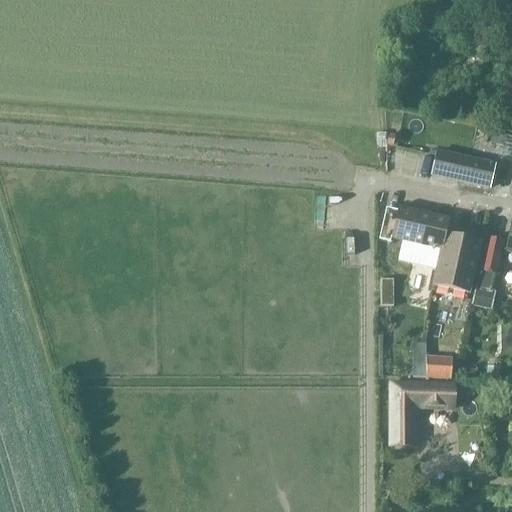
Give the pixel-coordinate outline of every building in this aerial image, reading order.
[(456,16),(455,23),(467,25),(468,18),(456,16)] [(490,36),(468,32),(465,50),(487,54),(490,36)] [(476,131),(474,143),(491,145),(492,134),(476,131)] [(487,192),(493,168),(436,154),(430,178),(487,192)] [(455,232),(454,237),(445,235),(449,220),(398,208),(397,212),(385,209),(378,241),(391,244),(392,241),(403,243),(399,261),(437,270),(433,286),(468,294),(479,243),(464,239),(466,234),(455,232)] [(487,238),(480,272),(480,273),(477,272),(473,292),(494,296),(497,277),(492,276),(493,274),(496,275),(503,242),(487,238)] [(425,357),(425,344),(412,344),(412,378),(449,381),(451,359),(425,357)] [(452,409),(452,387),(390,386),(389,447),(408,448),(408,428),(413,428),(413,409),(452,409)]
